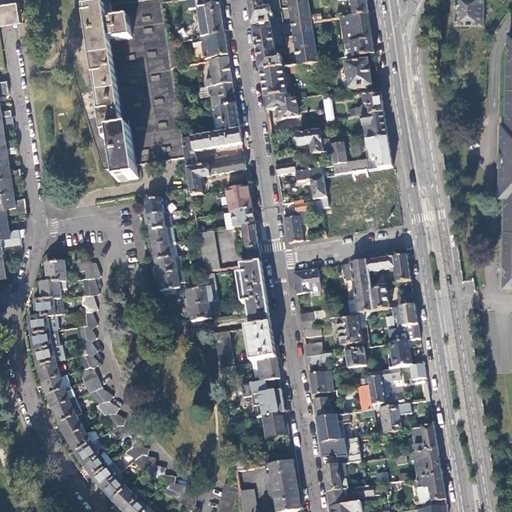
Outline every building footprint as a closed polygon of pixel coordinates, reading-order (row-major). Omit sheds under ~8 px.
[(96,0),(97,6),(85,8),(88,24),(97,81),(105,129),(107,142),(112,141),(114,154),(117,170),(119,182),(139,179),(137,167),(188,159),(185,140),(182,127),(180,115),(173,68),(169,44),(162,3),(162,0),(145,0),(111,5),(110,0),(96,0)] [(222,10),(220,0),(187,0),(189,9),(198,8),(202,38),(203,38),(226,34),(225,28),(222,10)] [(250,0),(254,22),(255,30),(272,27),(271,20),(270,14),(266,14),(263,0),(250,0)] [(288,0),(290,8),(309,5),(308,0),(288,0)] [(368,5),(367,0),(348,0),(350,5),(352,5),(354,16),(369,14),(368,5)] [(459,0),(459,24),(486,25),(486,0),(459,0)] [(21,24),(19,4),(7,5),(0,6),(0,26),(10,25),(21,24)] [(293,27),(294,37),(314,33),(309,5),(290,8),(293,27)] [(354,16),(341,18),(346,44),(374,40),(372,27),(369,14),(354,16)] [(272,27),(275,47),(283,46),(279,20),(271,20),(272,27)] [(262,72),(284,69),(282,59),(277,60),(275,47),(272,27),(255,30),(258,47),(260,63),(262,72)] [(314,33),(294,37),(297,56),(299,66),(300,66),(318,63),(314,33)] [(505,287),(511,287),(511,33),(510,33),(508,124),(505,124),(503,196),(507,196),(505,287)] [(203,46),(205,59),(229,55),(227,43),(226,34),(203,38),(202,38),(193,40),(194,47),(203,46)] [(374,40),(346,44),(347,54),(345,55),(346,59),(376,54),(375,47),(374,40)] [(175,43),(169,44),(173,68),(179,67),(175,43)] [(231,65),(229,58),(208,61),(208,65),(212,64),(214,80),(215,86),(234,83),(231,65)] [(348,66),(351,90),(373,87),(369,61),(347,64),(347,63),(345,64),(345,67),(348,66)] [(301,73),(300,66),(299,66),(290,68),(291,74),(301,73)] [(288,96),(284,69),(262,72),(264,83),(266,99),(288,96)] [(7,81),(0,82),(0,103),(1,103),(0,100),(0,94),(9,93),(8,87),(7,81)] [(212,96),(214,109),(237,106),(235,91),(234,83),(215,86),(209,87),(211,97),(212,96)] [(201,89),(203,98),(211,97),(209,87),(207,88),(201,89)] [(334,97),(333,89),(322,90),(323,95),(324,99),(334,97)] [(434,93),(436,109),(453,106),(450,91),(434,93)] [(290,95),(288,96),(266,99),(268,111),(277,110),(279,121),(300,118),(297,100),(291,100),(290,95)] [(383,101),(382,96),(369,98),(370,105),(365,106),(366,108),(348,111),(349,119),(361,117),(385,113),(383,101)] [(336,121),(332,99),(324,100),(327,122),(336,121)] [(1,103),(0,103),(0,118),(12,117),(11,111),(2,112),(1,103)] [(237,106),(214,109),(216,119),(223,118),(225,129),(217,130),(218,134),(241,130),(239,117),(237,106)] [(385,113),(361,117),(363,127),(366,127),(373,125),(375,134),(367,135),(368,141),(374,140),(389,138),(386,121),(385,113)] [(187,114),(180,115),(182,127),(189,127),(187,114)] [(12,117),(0,118),(0,134),(5,133),(4,125),(13,123),(13,121),(12,117)] [(223,118),(216,119),(217,130),(225,129),(223,118)] [(373,125),(366,127),(367,135),(375,134),(373,125)] [(218,134),(193,138),(195,152),(214,149),(243,144),(241,130),(218,134)] [(331,147),(329,131),(297,135),(298,139),(295,139),(294,141),(294,144),(296,145),(299,145),(299,148),(311,147),(313,155),(332,152),(331,147)] [(5,133),(0,134),(0,148),(17,146),(16,140),(6,141),(5,133)] [(185,140),(188,159),(189,170),(210,166),(216,165),(215,157),(196,160),(195,152),(193,138),(185,140)] [(390,148),(389,138),(374,140),(376,151),(377,151),(379,161),(384,161),(385,164),(387,163),(388,168),(394,167),(390,148)] [(345,164),(342,145),(331,147),(332,152),(334,161),(334,167),(336,177),(344,175),(354,174),(368,172),(376,170),(375,162),(374,160),(345,164)] [(17,146),(0,148),(0,164),(10,163),(9,154),(18,153),(17,148),(17,146)] [(245,156),(245,153),(224,157),(224,155),(215,157),(216,165),(246,161),(245,156)] [(114,154),(100,157),(104,172),(117,170),(114,154)] [(216,165),(210,166),(211,176),(247,170),(246,161),(216,165)] [(376,170),(388,168),(387,163),(385,164),(384,161),(379,161),(375,162),(376,170)] [(10,163),(0,164),(0,179),(22,176),(21,170),(11,171),(10,163)] [(327,168),(326,163),(295,168),(296,173),(297,173),(322,169),(327,168)] [(295,164),(277,167),(278,176),(296,173),(295,168),(295,164)] [(189,170),(192,188),(194,196),(204,195),(202,182),(204,178),(212,177),(211,176),(210,166),(189,170)] [(322,169),(297,173),(298,183),(307,181),(308,185),(312,184),(314,200),(321,199),(328,198),(326,185),(325,179),(323,179),(322,169)] [(22,176),(0,179),(0,194),(14,193),(13,184),(23,183),(22,178),(22,176)] [(247,185),(246,181),(231,183),(232,191),(250,188),(250,185),(247,185)] [(252,198),(250,188),(232,191),(228,191),(229,199),(230,207),(231,213),(254,210),(252,198)] [(0,210),(26,206),(25,199),(15,200),(14,193),(0,194),(0,210)] [(144,209),(145,217),(165,214),(162,198),(146,201),(148,209),(144,209)] [(304,204),(304,201),(295,203),(297,213),(306,212),(325,208),(329,208),(328,198),(321,199),(321,202),(315,203),(314,202),(304,204)] [(229,199),(222,200),(223,208),(230,207),(229,199)] [(0,225),(9,224),(7,216),(27,213),(27,211),(26,206),(0,210),(0,225)] [(255,215),(254,210),(231,213),(224,215),(227,230),(243,227),(256,225),(255,215)] [(306,212),(297,213),(288,214),(285,215),(287,227),(289,244),(307,242),(304,226),(309,225),(306,212)] [(165,214),(145,217),(146,225),(150,225),(151,231),(167,229),(165,214)] [(0,240),(21,237),(20,230),(10,232),(9,224),(0,225),(0,240)] [(258,240),(256,225),(243,227),(248,257),(261,256),(258,240)] [(167,229),(151,231),(152,238),(149,239),(150,247),(170,244),(167,229)] [(213,232),(200,234),(200,239),(206,272),(220,269),(213,232)] [(0,255),(4,255),(3,247),(22,244),(21,237),(0,240),(0,255)] [(176,243),(170,244),(172,258),(176,258),(179,257),(176,243)] [(170,244),(150,247),(152,255),(155,254),(156,261),(172,258),(170,244)] [(262,260),(261,256),(248,257),(249,261),(250,265),(262,263),(262,260)] [(381,260),(368,263),(369,274),(394,271),(397,284),(412,281),(410,269),(408,256),(381,260)] [(172,258),(156,261),(157,268),(154,268),(155,276),(178,273),(176,258),(172,258)] [(95,280),(101,277),(97,264),(90,264),(90,261),(78,262),(78,272),(85,271),(86,280),(89,280),(95,280)] [(47,265),(49,284),(61,283),(66,282),(69,282),(66,263),(47,265)] [(267,293),(262,263),(250,265),(242,266),(244,275),(239,275),(244,304),(249,304),(251,320),(253,329),(272,326),(271,317),(267,293)] [(369,274),(368,263),(357,264),(345,266),(347,282),(354,281),(357,299),(359,314),(370,313),(375,312),(372,287),(371,282),(369,274)] [(322,292),(319,270),(294,274),(298,295),(322,292)] [(178,273),(155,276),(156,284),(160,284),(161,292),(165,292),(166,296),(177,294),(176,290),(181,289),(180,284),(178,273)] [(211,275),(206,276),(208,289),(189,292),(189,299),(186,299),(187,307),(210,304),(209,295),(214,294),(211,275)] [(97,287),(95,280),(89,280),(91,297),(94,296),(100,294),(97,287)] [(49,284),(41,285),(43,301),(62,300),(61,290),(61,283),(49,284)] [(384,286),(374,287),(372,287),(375,312),(391,310),(388,290),(384,291),(384,286)] [(415,300),(414,294),(399,296),(401,308),(416,306),(415,300)] [(98,310),(94,296),(91,297),(88,297),(89,313),(92,313),(98,310)] [(43,301),(35,302),(37,318),(49,317),(56,316),(64,316),(63,299),(62,300),(43,301)] [(359,314),(357,299),(348,301),(351,316),(359,314)] [(192,315),(193,323),(212,319),(211,312),(217,312),(216,303),(210,304),(187,307),(189,315),(192,315)] [(395,319),(398,319),(399,326),(393,327),(395,343),(403,342),(409,341),(421,339),(418,323),(416,306),(401,308),(394,309),(395,319)] [(90,326),(92,329),(98,326),(92,313),(89,313),(86,314),(88,327),(90,326)] [(301,315),(302,323),(315,321),(314,313),(301,315)] [(385,317),(387,326),(395,325),(393,315),(385,317)] [(56,316),(49,317),(51,333),(56,332),(59,331),(56,316)] [(37,318),(29,319),(32,336),(51,333),(49,317),(37,318)] [(365,349),(364,344),(360,320),(360,319),(352,320),(339,322),(344,352),(347,352),(365,349)] [(370,343),(366,319),(360,320),(364,344),(370,343)] [(316,328),(315,321),(302,323),(303,330),(316,328)] [(90,340),(92,343),(97,339),(92,329),(90,326),(88,327),(84,327),(87,340),(90,340)] [(274,337),(272,326),(253,329),(247,330),(253,363),(260,362),(278,359),(274,337)] [(320,328),(316,328),(303,330),(304,338),(322,336),(320,328)] [(511,329),(504,330),(502,333),(501,337),(509,397),(511,404),(511,329)] [(51,333),(32,336),(35,352),(54,348),(51,333)] [(230,333),(216,335),(221,369),(235,367),(230,333)] [(90,354),(93,357),(98,352),(92,343),(90,340),(87,340),(84,341),(88,355),(90,354)] [(85,356),(88,355),(84,341),(82,342),(78,342),(82,356),(85,356)] [(409,341),(403,342),(395,343),(391,344),(393,358),(395,369),(399,368),(411,366),(412,366),(409,341)] [(322,343),(306,346),(307,353),(308,358),(324,355),(322,343)] [(58,347),(54,348),(58,363),(65,361),(62,346),(58,347)] [(54,348),(35,352),(39,368),(58,363),(54,348)] [(367,366),(365,349),(347,352),(350,368),(367,366)] [(90,368),(95,369),(100,365),(93,357),(90,354),(88,355),(85,356),(90,368)] [(332,362),(331,354),(324,355),(308,358),(309,366),(332,362)] [(85,370),(90,368),(85,356),(82,356),(79,357),(85,370)] [(278,364),(278,359),(260,362),(263,383),(267,382),(281,380),(278,364)] [(253,363),(256,384),(263,383),(260,362),(253,363)] [(58,363),(39,368),(43,384),(62,378),(58,363)] [(426,372),(425,364),(412,366),(411,366),(412,372),(412,374),(426,372)] [(235,367),(221,369),(223,378),(237,375),(236,366),(235,367)] [(85,383),(99,378),(95,369),(90,368),(85,370),(80,371),(85,383)] [(383,379),(390,378),(388,370),(369,373),(371,385),(374,410),(381,409),(388,408),(394,407),(393,399),(386,400),(383,379)] [(334,392),(331,371),(310,374),(311,381),(314,396),(334,392)] [(67,376),(62,378),(66,390),(71,388),(67,376)] [(62,378),(43,384),(48,397),(66,390),(62,378)] [(97,391),(103,388),(99,378),(85,383),(90,394),(91,394),(97,391)] [(242,387),(244,399),(253,397),(258,419),(265,418),(286,414),(283,395),(283,391),(269,394),(267,382),(263,383),(256,384),(242,387)] [(371,385),(360,387),(364,412),(365,412),(374,410),(371,385)] [(71,388),(66,390),(71,402),(76,400),(71,388)] [(107,402),(110,403),(114,397),(104,391),(103,388),(97,391),(105,403),(107,402)] [(66,390),(48,397),(53,410),(71,402),(66,390)] [(102,404),(105,403),(97,391),(91,394),(100,405),(102,404)] [(345,415),(344,409),(330,412),(329,408),(328,402),(331,402),(330,397),(314,400),(315,405),(317,419),(331,417),(342,415),(345,415)] [(76,400),(71,402),(77,416),(82,414),(76,400)] [(71,402),(53,410),(60,425),(77,416),(71,402)] [(114,413),(117,415),(120,409),(110,403),(107,402),(105,403),(102,404),(111,415),(114,413)] [(108,416),(111,415),(102,404),(100,405),(97,407),(106,418),(108,416)] [(401,417),(412,416),(410,405),(394,407),(388,408),(381,409),(374,410),(376,417),(383,416),(385,434),(403,431),(401,417)] [(374,410),(365,412),(366,419),(376,417),(374,410)] [(121,426),(124,427),(127,421),(117,415),(114,413),(111,415),(108,416),(118,428),(121,426)] [(287,421),(286,414),(265,418),(267,435),(276,434),(277,436),(290,434),(287,421)] [(77,416),(60,425),(67,440),(84,430),(77,416)] [(115,429),(118,428),(108,416),(106,418),(103,419),(113,431),(115,429)] [(331,417),(317,419),(319,431),(321,444),(335,442),(332,423),(335,423),(335,420),(332,421),(331,417)] [(339,422),(335,423),(332,423),(335,442),(342,441),(339,422)] [(129,437),(132,438),(134,431),(124,427),(121,426),(118,428),(115,429),(126,439),(129,437)] [(415,447),(416,454),(439,450),(437,437),(435,426),(423,428),(424,437),(425,445),(419,446),(415,447)] [(124,440),(126,439),(115,429),(113,431),(111,432),(122,442),(124,440)] [(84,430),(67,440),(76,454),(93,444),(87,434),(84,430)] [(90,433),(87,434),(93,444),(97,441),(99,439),(96,434),(90,433)] [(135,447),(140,448),(142,441),(132,438),(129,437),(126,439),(124,440),(133,448),(135,447)] [(335,442),(321,444),(322,451),(323,459),(340,456),(340,459),(349,457),(350,464),(362,462),(359,438),(345,440),(342,441),(335,442)] [(130,450),(133,448),(124,440),(122,442),(119,444),(129,451),(130,450)] [(97,441),(93,444),(97,451),(102,448),(97,441)] [(93,444),(76,454),(85,468),(101,456),(106,453),(102,448),(97,451),(93,444)] [(143,455),(147,456),(149,450),(140,448),(135,447),(133,448),(130,450),(141,457),(143,455)] [(139,459),(141,457),(130,450),(129,451),(126,454),(136,461),(139,459)] [(440,461),(439,450),(416,454),(414,454),(418,475),(414,475),(415,478),(418,478),(419,479),(443,475),(440,461)] [(106,453),(101,456),(109,467),(113,463),(106,453)] [(271,465),(285,463),(284,453),(270,456),(271,465)] [(151,466),(155,466),(157,459),(147,456),(143,455),(141,457),(139,459),(150,467),(151,466)] [(101,456),(85,468),(93,479),(109,467),(101,456)] [(148,469),(150,467),(139,459),(136,461),(134,463),(145,471),(148,469)] [(251,461),(236,463),(238,471),(252,468),(251,461)] [(297,482),(294,461),(285,463),(271,465),(278,511),(297,511),(298,511),(302,511),(297,482)] [(347,479),(345,465),(325,469),(326,475),(329,493),(343,491),(342,479),(347,479)] [(162,475),(165,476),(166,469),(155,466),(151,466),(150,467),(148,469),(159,477),(162,475)] [(109,467),(93,479),(103,490),(117,477),(109,467)] [(157,480),(159,477),(148,469),(145,471),(144,473),(155,481),(157,480)] [(242,472),(243,480),(251,478),(250,470),(242,472)] [(386,484),(389,484),(387,473),(377,475),(379,486),(386,484)] [(399,475),(400,482),(410,481),(409,474),(399,475)] [(172,484),(175,484),(176,478),(165,476),(162,475),(159,477),(157,480),(170,487),(172,484)] [(419,492),(420,504),(447,500),(445,486),(443,475),(419,479),(420,490),(419,492)] [(117,477),(103,490),(113,502),(127,489),(117,477)] [(168,488),(170,487),(157,480),(155,481),(153,484),(166,491),(168,488)] [(183,492),(185,493),(186,486),(175,484),(172,484),(170,487),(168,488),(181,495),(183,492)] [(226,484),(224,490),(237,495),(239,488),(226,484)] [(388,499),(386,484),(379,486),(373,486),(375,496),(382,495),(383,500),(388,499)] [(373,486),(343,491),(329,493),(330,497),(331,508),(348,506),(347,498),(352,498),(352,500),(375,496),(373,486)] [(179,498),(181,495),(168,488),(166,491),(164,493),(177,500),(179,498)] [(127,489),(113,502),(123,511),(126,511),(138,500),(127,489)] [(258,511),(255,489),(241,491),(244,511),(258,511)] [(237,495),(224,490),(222,497),(236,502),(237,495)] [(190,503),(196,504),(197,495),(185,493),(183,492),(181,495),(179,498),(190,503)] [(236,502),(222,497),(220,504),(234,508),(236,502)] [(187,507),(190,503),(179,498),(177,500),(176,502),(187,507)] [(138,500),(126,511),(148,511),(150,510),(138,500)] [(186,509),(194,511),(198,511),(200,509),(195,508),(196,504),(190,503),(187,507),(186,509)]
